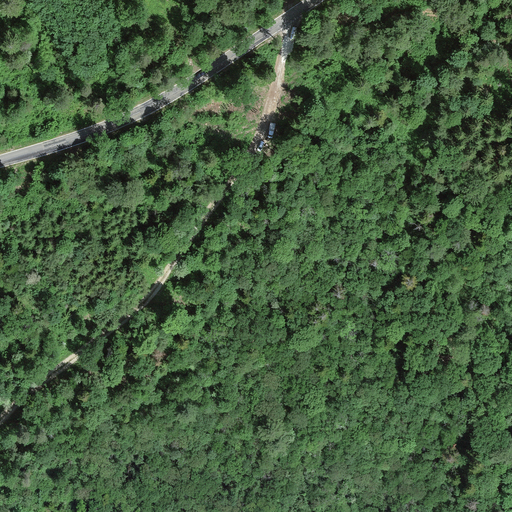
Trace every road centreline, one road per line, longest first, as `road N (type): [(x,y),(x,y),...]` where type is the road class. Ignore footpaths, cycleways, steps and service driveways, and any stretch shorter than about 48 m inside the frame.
road 1 (track): [(0,420),(178,244),(250,141),(278,71),(281,24)]
road 2 (tertiary): [(316,0),(222,66),(131,113),(0,163)]
